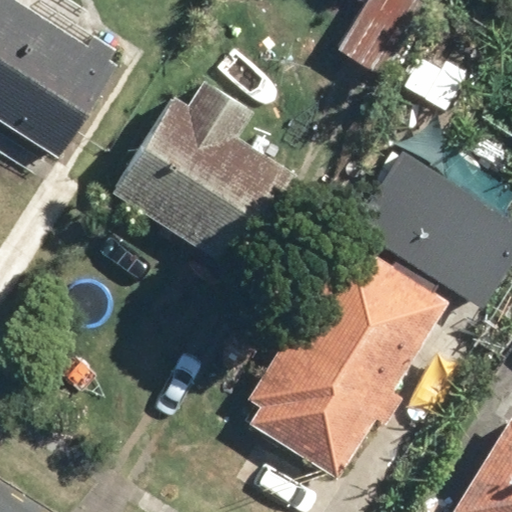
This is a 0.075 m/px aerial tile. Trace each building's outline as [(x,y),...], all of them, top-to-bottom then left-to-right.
[(112,60),(11,0),(0,0),(0,127),(52,158),(112,60)] [(410,27),(361,0),(342,0),(316,45),(379,81),(410,27)] [(290,174),(233,140),(250,110),(195,79),(179,107),(165,98),(103,199),(228,275),(290,174)] [(392,151),(342,232),(470,311),(511,243),(511,234),(497,225),(511,201),(511,177),(449,139),(428,173),(392,151)] [(441,302),(336,243),(233,424),(338,483),(441,302)] [(449,511),(511,511),(511,424),(504,420),(449,511)]
